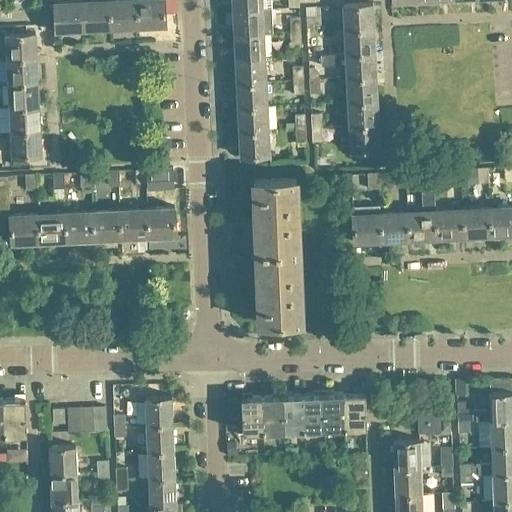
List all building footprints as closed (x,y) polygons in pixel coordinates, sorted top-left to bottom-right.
[(81,29),(83,29),(81,0),(79,0),(80,1),(55,2),(54,0),(53,0),(55,31),(56,31),(56,29),(81,28),(81,29)] [(94,0),(81,1),(81,0),(83,29),(83,28),(109,27),(109,28),(110,28),(108,0),(94,0)] [(136,0),(108,0),(110,28),(110,27),(136,25),(136,27),(138,27),(138,25),(136,0)] [(163,0),(136,0),(138,25),(164,24),(164,25),(165,25),(163,0)] [(260,0),(233,0),(234,12),(261,10),(261,9),(260,0)] [(373,4),(372,3),(342,4),(342,6),(344,6),(346,30),(372,29),(370,4),(373,4)] [(261,10),(234,12),(235,36),(262,35),(262,33),(261,10)] [(317,30),(316,16),(306,16),(306,31),(317,30)] [(301,31),(300,17),(289,17),(290,31),(301,31)] [(346,30),(347,53),(347,54),(373,53),(372,29),(346,30)] [(317,45),(317,30),(306,31),(307,45),(317,45)] [(301,45),(301,31),(290,31),(291,46),(301,45)] [(35,58),(33,33),(35,33),(35,32),(5,33),(5,34),(6,34),(7,59),(35,58)] [(263,59),(262,35),(235,36),(236,60),(263,59)] [(348,77),(348,79),(374,77),(373,53),(347,54),(347,53),(321,54),(321,65),(339,64),(340,77),(348,77)] [(36,82),(35,58),(7,59),(9,83),(36,82)] [(236,60),(237,84),(264,83),(264,81),(263,59),(236,60)] [(319,78),(319,68),(314,64),(308,65),(309,79),(319,78)] [(303,79),(302,65),(292,65),(293,80),(303,79)] [(349,103),(376,101),(374,77),(348,79),(349,103)] [(320,93),(319,78),(309,79),(310,93),(320,93)] [(303,94),(303,79),(293,80),(293,94),(303,94)] [(37,106),(36,82),(9,83),(10,107),(37,106)] [(237,84),(238,108),(265,107),(265,105),(264,83),(237,84)] [(377,125),(376,101),(349,103),(351,127),(377,125)] [(39,130),(37,106),(10,107),(12,132),(39,130)] [(239,133),(267,131),(266,130),(265,107),(238,108),(239,133)] [(321,126),(321,112),(311,113),(311,127),(321,126)] [(305,127),(304,113),(294,114),(295,128),(305,127)] [(378,147),(377,125),(351,127),(352,148),(350,149),(350,150),(380,148),(380,147),(378,147)] [(322,140),(321,126),(311,127),(312,141),(322,140)] [(306,141),(305,127),(295,128),(296,142),(306,141)] [(40,152),(39,130),(12,132),(13,154),(11,154),(11,155),(13,155),(13,165),(29,164),(29,154),(41,153),(41,152),(40,152)] [(268,153),(267,131),(239,133),(241,154),(240,154),(240,156),(270,154),(269,153),(268,153)] [(511,180),(511,166),(503,167),(504,181),(511,180)] [(174,188),(173,167),(146,168),(147,184),(147,189),(174,188)] [(487,182),(486,167),(476,168),(477,183),(487,182)] [(147,184),(146,168),(134,169),(135,184),(147,184)] [(460,183),(459,169),(449,169),(450,184),(460,183)] [(108,185),(118,185),(117,170),(107,170),(108,185)] [(433,184),(432,170),(422,171),(422,185),(433,184)] [(81,187),(92,186),(91,171),(80,172),(81,187)] [(64,187),(63,172),(52,173),(53,188),(64,187)] [(405,186),(405,172),(395,172),(395,186),(405,186)] [(378,187),(377,173),(367,174),(368,188),(378,187)] [(36,189),(35,174),(25,174),(26,189),(36,189)] [(0,194),(8,197),(7,175),(0,175),(0,194)] [(256,251),(299,250),(297,199),(295,177),(252,180),(254,199),(254,221),(256,251)] [(437,236),(435,210),(434,190),(421,191),(422,211),(408,211),(409,238),(436,236),(436,238),(437,238),(437,236)] [(0,208),(9,212),(8,200),(8,197),(0,194),(0,208)] [(451,203),(451,209),(435,210),(437,236),(463,235),(463,237),(464,237),(464,235),(462,209),(462,203),(451,203)] [(176,236),(174,206),(173,206),(173,207),(148,209),(149,235),(175,234),(175,236),(176,236)] [(491,236),(491,234),(490,207),(489,207),(489,206),(488,206),(488,208),(462,209),(464,235),(490,234),(490,236),(491,236)] [(511,206),(490,207),(491,234),(511,232),(511,206)] [(149,235),(148,209),(148,207),(146,207),(146,209),(120,210),(121,236),(147,235),(148,237),(149,237),(149,235)] [(0,223),(10,226),(9,214),(9,212),(0,208),(0,223)] [(121,236),(120,210),(120,208),(118,209),(119,210),(93,211),(94,238),(120,237),(120,238),(121,238),(121,236)] [(94,238),(93,211),(93,210),(92,210),(92,211),(66,213),(67,239),(93,238),(93,239),(94,239),(94,238)] [(407,210),(406,210),(406,211),(381,213),(382,239),(407,238),(408,239),(409,239),(409,238),(408,211),(407,211),(407,210)] [(67,239),(66,213),(66,211),(64,211),(65,213),(38,214),(39,240),(66,239),(66,241),(67,241),(67,239)] [(382,239),(381,213),(380,213),(380,211),(379,211),(379,213),(353,214),(353,213),(351,213),(353,242),(354,242),(354,240),(380,239),(380,241),(382,241),(382,239)] [(39,242),(39,240),(38,214),(38,212),(37,212),(37,214),(11,215),(11,214),(9,214),(10,226),(10,240),(11,243),(12,243),(12,241),(38,240),(38,242),(39,242)] [(10,240),(10,226),(0,223),(0,236),(3,238),(10,240)] [(302,321),(299,250),(256,251),(257,280),(259,322),(302,321)] [(322,388),(322,393),(303,393),(305,429),(324,428),(324,432),(325,432),(325,428),(324,392),(324,388),(322,388)] [(284,434),(284,430),(283,394),(283,390),(281,390),(281,394),(263,395),(264,431),(283,430),(283,434),(284,434)] [(473,409),(457,410),(458,421),(468,420),(489,419),(489,421),(511,420),(511,390),(488,392),(489,409),(476,410),(476,408),(473,409)] [(366,431),(364,391),(344,392),(346,427),(365,427),(365,431),(366,431)] [(346,427),(344,392),(324,392),(325,428),(346,427)] [(305,429),(303,393),(283,394),(284,430),(305,429)] [(171,395),(145,396),(146,426),(172,425),(171,395)] [(264,431),(263,395),(241,396),(242,431),(264,431)] [(27,437),(25,398),(4,398),(6,434),(25,433),(25,437),(27,437)] [(238,419),(236,402),(224,403),(226,420),(238,419)] [(93,430),(92,406),(80,407),(81,431),(93,430)] [(106,430),(105,406),(92,406),(93,430),(106,430)] [(64,422),(63,407),(51,408),(52,423),(64,422)] [(81,431),(80,407),(67,407),(68,431),(81,431)] [(440,421),(439,411),(438,411),(417,412),(418,430),(440,429),(440,421)] [(123,425),(123,414),(113,415),(113,425),(123,425)] [(469,431),(468,420),(458,421),(458,431),(469,431)] [(490,448),(511,447),(511,420),(489,421),(490,448)] [(124,436),(123,425),(113,425),(113,436),(124,436)] [(172,425),(146,426),(147,452),(173,451),(172,425)] [(420,468),(419,439),(393,440),(394,469),(420,468)] [(236,441),(225,441),(226,455),(236,455),(236,451),(236,441)] [(76,474),(75,445),(48,446),(50,475),(76,474)] [(452,464),(451,446),(441,447),(441,465),(452,464)] [(460,474),(471,473),(491,472),(492,475),(511,473),(511,447),(490,448),(491,462),(460,463),(460,474)] [(173,451),(147,452),(148,479),(175,478),(173,451)] [(107,471),(107,461),(96,461),(97,471),(107,471)] [(452,475),(452,464),(441,465),(442,475),(452,475)] [(126,478),(125,468),(115,468),(115,479),(126,478)] [(421,495),(420,468),(394,469),(395,496),(421,495)] [(108,482),(107,471),(97,471),(97,483),(108,482)] [(471,478),(471,473),(460,474),(461,484),(471,484),(471,478)] [(511,473),(492,475),(493,501),(511,500),(511,473)] [(51,500),(51,502),(77,501),(76,474),(50,475),(51,500)] [(126,489),(126,478),(115,479),(116,489),(126,489)] [(176,505),(175,478),(148,479),(149,506),(176,505)] [(422,511),(421,495),(395,496),(395,511),(422,511)] [(125,497),(116,497),(116,505),(121,505),(125,505),(125,497)] [(511,511),(511,500),(493,501),(493,511),(511,511)] [(77,511),(77,501),(51,502),(50,511),(77,511)]
